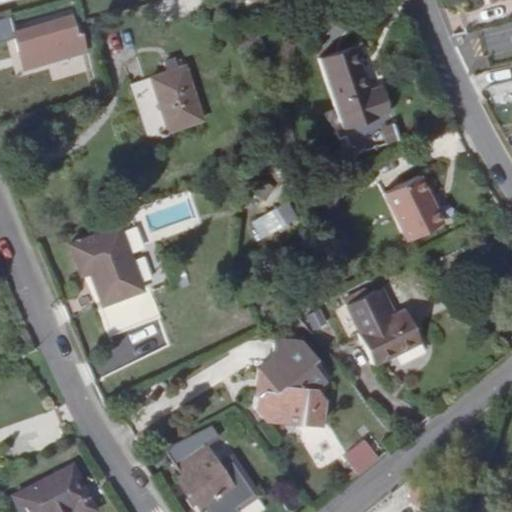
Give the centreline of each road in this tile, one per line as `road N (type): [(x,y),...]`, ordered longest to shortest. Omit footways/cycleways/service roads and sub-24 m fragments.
road 1 (residential): [(0,222),(79,394),(157,511)]
road 2 (residential): [(334,511),(511,367)]
road 3 (residential): [(447,58),(511,184)]
